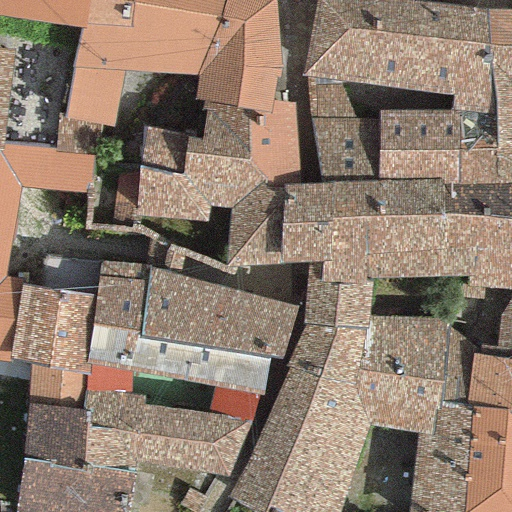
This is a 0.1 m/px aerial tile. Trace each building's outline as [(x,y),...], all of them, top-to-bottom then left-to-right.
[(0,0),(0,13),(77,29),(83,31),(89,0),(0,0)] [(221,0),(89,0),(83,31),(77,29),(64,120),(111,125),(122,71),(195,77),(221,0)] [(274,0),(221,0),(195,77),(194,100),(202,101),(246,111),(269,115),(271,101),(278,69),(274,0)] [(486,9),(373,0),(312,0),(300,76),(451,95),(451,109),(494,114),(486,9)] [(511,9),(486,9),(494,114),(498,182),(511,181),(511,9)] [(0,145),(0,143),(14,55),(0,53),(0,145)] [(246,111),(202,101),(201,111),(205,112),(201,141),(142,126),(136,178),(115,175),(109,225),(137,226),(138,216),(208,222),(209,206),(229,208),(225,267),(277,263),(282,185),(299,185),(293,103),(271,101),(269,115),(246,111)] [(92,155),(0,143),(0,145),(0,359),(8,361),(18,288),(20,279),(0,280),(21,186),(87,193),(92,155)] [(282,185),(277,263),(301,263),(307,263),(320,262),(321,282),(364,285),(364,279),(455,277),(465,276),(464,249),(445,249),(442,188),(439,187),(439,180),(306,184),(299,185),(282,185)] [(511,184),(442,188),(445,249),(464,249),(465,276),(455,277),(455,298),(481,299),(482,289),(498,289),(511,289),(511,184)] [(150,267),(99,261),(90,297),(81,365),(261,397),(268,357),(280,360),(297,307),(150,267)] [(320,262),(307,263),(302,325),(284,367),(287,367),(227,498),(260,511),(339,511),(367,428),(353,388),(365,317),(369,284),(364,285),(321,282),(320,262)] [(90,297),(18,288),(8,361),(30,364),(80,371),(81,365),(90,297)] [(511,293),(500,312),(494,347),(479,346),(479,356),(511,361),(511,293)] [(448,320),(365,317),(353,388),(367,428),(415,434),(431,435),(437,402),(465,405),(471,355),(472,347),(447,327),(448,320)] [(511,511),(511,361),(479,356),(471,355),(465,405),(474,405),(463,511),(511,511)] [(143,397),(87,394),(80,393),(80,371),(30,364),(27,407),(15,511),(127,511),(135,467),(227,477),(247,422),(143,403),(143,397)] [(463,511),(474,405),(465,405),(437,402),(431,435),(415,434),(407,511),(463,511)]
